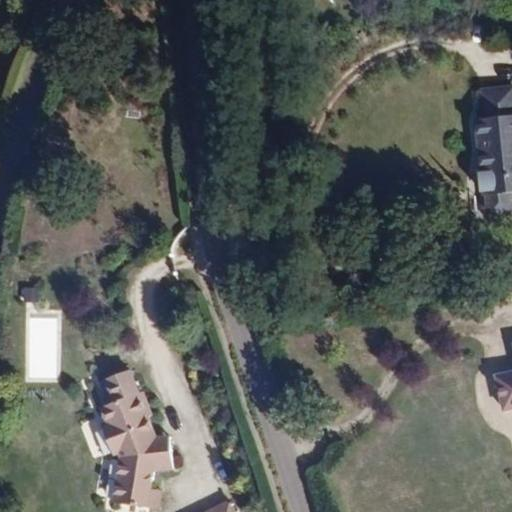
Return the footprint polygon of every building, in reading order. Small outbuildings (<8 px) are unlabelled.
[(479,215),(481,232),(482,232),(482,233),(483,233),(483,234),(484,234),(485,234),(485,235),(486,235),(486,236),(487,236),(488,236),(489,236),(490,237),(491,237),(492,237),(493,237),(494,237),(495,237),(496,237),(496,236),(497,236),(498,236),(499,236),(500,235),(501,235),(502,234),(503,233),(504,233),(504,232),(505,232),(505,231),(506,231),(506,230),(507,230),(507,229),(505,212),(511,210),(511,134),(507,136),(504,107),(474,111),(477,139),(467,140),(473,193),(471,193),(473,212),(475,212),(476,215),(479,215)] [(511,334),(506,336),(511,358),(488,364),(497,398),(511,394),(511,334)] [(116,488),(150,490),(153,453),(172,450),(168,428),(157,430),(155,420),(152,421),(142,401),(146,399),(134,377),(128,379),(117,357),(95,369),(106,391),(96,396),(104,413),(99,415),(112,442),(118,439),(120,443),(116,488)] [(106,391),(95,369),(84,374),(96,396),(106,391)] [(53,407),(54,391),(32,390),(32,406),(53,407)] [(155,420),(157,430),(168,428),(166,418),(155,420)] [(231,481),(175,511),(238,511),(246,508),(231,481)]
